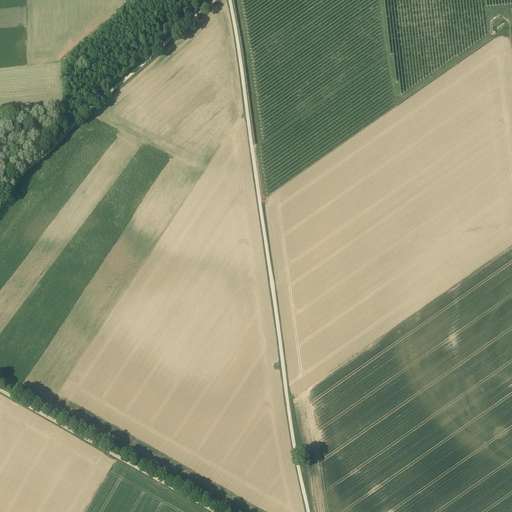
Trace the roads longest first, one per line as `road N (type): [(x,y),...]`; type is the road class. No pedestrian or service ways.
road 1 (track): [(228,0),(309,511)]
road 2 (track): [(214,0),(41,158),(0,185)]
road 3 (unclassified): [(215,511),(0,387)]
